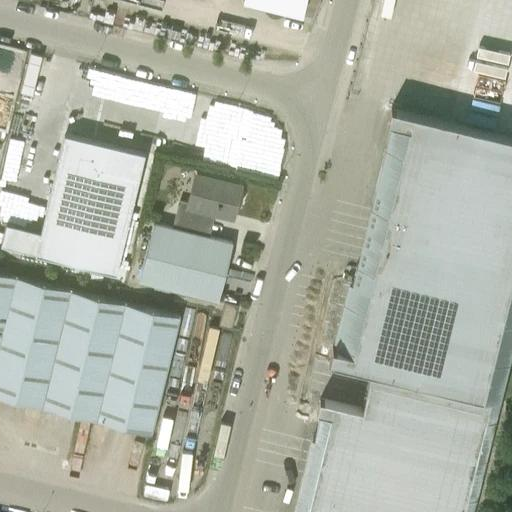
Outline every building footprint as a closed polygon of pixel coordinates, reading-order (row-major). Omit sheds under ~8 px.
[(243,0),(242,4),(302,19),(306,0),(243,0)] [(472,511),(500,401),(511,350),(511,135),(390,106),(387,119),(391,120),(336,347),(332,346),(329,359),(372,370),(363,409),(320,398),(316,411),(320,413),(314,438),(309,438),(291,511),(472,511)] [(0,148),(20,155),(32,118),(0,108),(0,148)] [(40,232),(5,224),(0,244),(0,246),(116,272),(145,152),(64,133),(40,232)] [(0,173),(15,179),(20,164),(0,157),(0,173)] [(237,207),(240,203),(241,199),(240,194),(238,189),(239,185),(196,174),(189,203),(180,201),(173,227),(154,222),(139,280),(218,300),(232,242),(201,234),(208,209),(232,215),(233,210),(237,207)] [(0,272),(0,396),(151,432),(179,315),(0,272)] [(238,304),(225,301),(219,324),(232,328),(238,304)]
